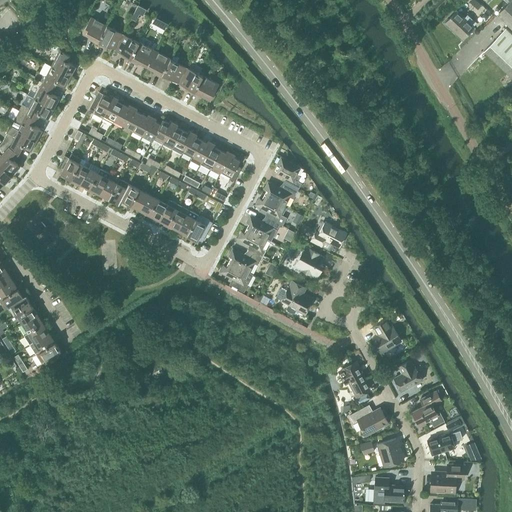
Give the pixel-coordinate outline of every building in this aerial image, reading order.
[(511,1),(498,16),(511,29),(511,1)] [(146,9),(138,5),(131,18),(136,21),(139,14),(143,15),(146,9)] [(445,23),(463,39),(474,26),(469,21),(471,18),(467,15),(464,18),(456,10),(445,23)] [(97,43),(106,25),(91,17),(83,33),(93,38),(92,41),(97,43)] [(114,49),(122,33),(106,25),(97,43),(103,47),(104,44),(114,49)] [(511,34),(506,28),(484,51),(511,77),(511,34)] [(128,60),(138,42),(122,33),(114,49),(125,55),(124,58),(128,60)] [(146,66),(154,50),(138,42),(128,60),(135,63),(136,61),(146,66)] [(60,50),(51,67),(63,72),(63,73),(70,76),(74,69),(75,70),(77,65),(75,64),(74,65),(65,60),(68,54),(60,50)] [(161,77),(171,59),(154,50),(146,66),(157,72),(156,74),(161,77)] [(171,59),(161,77),(167,80),(168,78),(178,83),(187,67),(171,59)] [(34,78),(43,82),(51,86),(54,81),(63,85),(63,86),(66,88),(68,83),(67,83),(70,76),(63,73),(63,72),(51,67),(46,76),(38,71),(34,78)] [(193,94),(203,75),(187,67),(178,83),(189,89),(188,91),(193,94)] [(203,75),(193,94),(199,97),(200,94),(211,100),(219,84),(203,75)] [(34,98),(54,108),(57,101),(58,102),(61,97),(58,96),(57,97),(48,92),(51,86),(43,82),(34,98)] [(34,98),(28,94),(19,110),(34,118),(37,113),(46,117),(46,118),(49,120),(51,115),(50,115),(54,108),(34,98)] [(103,118),(114,96),(110,94),(109,97),(103,94),(100,99),(96,96),(88,110),(103,118)] [(114,96),(103,118),(113,123),(114,120),(122,104),(117,101),(118,99),(114,96)] [(123,125),(133,106),(129,104),(128,107),(122,104),(114,120),(123,125)] [(133,106),(123,125),(133,130),(141,114),(136,111),(137,109),(133,106)] [(19,110),(11,125),(10,125),(37,140),(40,133),(41,134),(44,129),(41,128),(40,128),(31,124),(34,118),(19,110)] [(143,135),(152,117),(148,115),(147,117),(141,114),(133,130),(143,135)] [(152,117),(143,135),(152,140),(153,139),(161,124),(160,124),(155,121),(157,119),(152,117)] [(162,144),(174,122),(170,120),(169,123),(163,120),(160,124),(161,124),(153,139),(162,144)] [(174,122),(162,144),(172,149),(182,130),(177,127),(178,125),(174,122)] [(37,140),(10,125),(6,132),(7,133),(2,142),(16,152),(20,145),(29,149),(29,150),(32,152),(34,147),(33,146),(37,140)] [(93,125),(89,133),(94,135),(96,131),(98,128),(93,125)] [(79,140),(83,132),(78,130),(74,138),(79,140)] [(182,130),(172,149),(182,154),(184,151),(183,151),(193,132),(189,130),(188,133),(182,130)] [(96,131),(94,135),(101,139),(103,135),(96,131)] [(193,156),(201,140),(196,137),(197,135),(193,132),(183,151),(184,151),(192,156),(193,156)] [(113,145),(115,141),(108,137),(105,142),(113,145)] [(100,147),(102,143),(94,138),(92,143),(100,147)] [(192,156),(190,160),(200,165),(201,164),(203,161),(212,143),(208,140),(207,143),(201,140),(193,156),(192,156)] [(115,141),(113,145),(120,149),(123,145),(115,141)] [(16,152),(2,142),(0,144),(0,164),(12,176),(13,175),(12,174),(17,169),(18,170),(21,166),(19,164),(18,165),(11,158),(16,152)] [(102,143),(100,147),(107,151),(110,147),(102,143)] [(203,161),(201,164),(210,169),(211,169),(212,166),(220,150),(215,147),(216,145),(212,143),(203,161)] [(132,156),(134,151),(127,147),(124,152),(132,156)] [(119,157),(121,153),(113,149),(111,153),(119,157)] [(220,174),(222,171),(231,153),(227,150),(226,153),(220,150),(212,166),(211,169),(220,174)] [(134,151),(132,156),(139,160),(142,155),(134,151)] [(70,181),(81,159),(72,153),(69,158),(65,155),(59,166),(64,168),(61,174),(70,178),(69,180),(70,181)] [(121,153),(119,157),(126,161),(129,157),(121,153)] [(241,168),(237,166),(240,160),(234,157),(235,155),(231,153),(222,171),(231,176),(229,179),(234,181),(241,168)] [(150,167),(151,165),(154,160),(148,157),(145,164),(150,167)] [(283,183),(297,191),(301,183),(298,181),(300,177),(294,174),(298,166),(281,157),(277,165),(279,167),(276,172),(286,178),(283,183)] [(81,159),(70,181),(71,181),(72,179),(81,184),(89,168),(84,165),(86,161),(81,159)] [(140,163),(132,159),(130,163),(138,167),(140,163)] [(151,165),(157,168),(157,167),(159,168),(161,164),(154,160),(151,165)] [(12,176),(0,164),(0,179),(3,182),(2,183),(5,185),(8,182),(7,181),(12,176)] [(151,165),(150,167),(148,171),(154,174),(157,168),(151,165)] [(171,173),(174,169),(166,165),(164,170),(171,173)] [(89,191),(98,173),(89,168),(81,184),(89,188),(88,190),(89,191)] [(98,173),(89,191),(90,191),(91,189),(99,194),(108,178),(110,173),(101,168),(98,173)] [(174,169),(171,173),(178,177),(181,173),(174,169)] [(166,180),(168,175),(161,171),(158,176),(166,180)] [(190,184),(193,179),(185,175),(183,180),(190,184)] [(177,186),(180,181),(172,177),(169,181),(177,186)] [(108,201),(117,183),(108,178),(99,194),(108,198),(107,200),(108,201)] [(121,200),(127,188),(129,184),(120,178),(108,201),(109,202),(110,200),(119,204),(121,200)] [(193,179),(190,184),(197,187),(200,183),(193,179)] [(180,181),(177,186),(185,190),(187,185),(180,181)] [(266,195),(285,205),(290,196),(294,197),(297,191),(283,183),(281,188),(268,182),(265,189),(269,191),(266,195)] [(129,207),(139,189),(129,184),(127,188),(121,200),(129,204),(128,206),(129,207)] [(210,194),(212,189),(205,185),(202,190),(210,194)] [(214,186),(212,189),(210,194),(214,196),(218,189),(214,186)] [(196,196),(198,191),(191,187),(188,191),(196,196)] [(140,210),(148,194),(139,189),(129,207),(130,207),(132,205),(140,210)] [(198,191),(196,196),(204,200),(206,195),(198,191)] [(148,194),(140,210),(148,214),(147,216),(148,217),(158,199),(148,194)] [(266,216),(280,224),(282,225),(287,218),(280,214),(285,205),(266,195),(264,200),(260,198),(256,205),(269,211),(266,216)] [(159,220),(167,204),(158,199),(148,217),(150,217),(151,215),(159,220)] [(170,199),(167,204),(159,220),(167,224),(166,226),(168,227),(179,204),(170,199)] [(219,211),(223,204),(218,201),(214,209),(219,211)] [(189,209),(179,204),(168,227),(169,227),(170,225),(178,230),(189,209)] [(199,215),(189,209),(178,230),(187,234),(185,236),(187,237),(199,215)] [(199,215),(187,237),(188,238),(189,236),(198,240),(198,239),(203,241),(213,222),(199,215)] [(249,229),(267,239),(272,229),(276,231),(280,224),(266,216),(263,222),(250,215),(247,222),(251,224),(249,229)] [(316,231),(311,240),(322,246),(325,240),(339,247),(347,233),(338,228),(338,226),(334,224),(333,225),(325,221),(319,232),(316,231)] [(267,239),(249,229),(246,234),(242,231),(238,238),(251,245),(248,250),(262,258),(266,250),(262,249),(267,239)] [(316,277),(319,272),(323,264),(320,262),(323,256),(305,246),(295,265),(316,277)] [(231,263),(249,272),(255,263),(258,264),(262,258),(248,250),(245,255),(233,249),(229,256),(233,258),(231,263)] [(0,273),(8,269),(8,267),(6,269),(1,261),(0,261),(0,273)] [(249,272),(231,263),(229,267),(224,265),(220,272),(233,278),(230,284),(244,291),(253,274),(249,272)] [(0,288),(13,281),(7,271),(9,270),(8,269),(0,273),(0,288)] [(306,288),(292,280),(282,300),(289,304),(286,308),(288,311),(292,313),(295,313),(296,310),(304,314),(312,299),(303,294),(306,288)] [(0,293),(3,298),(20,287),(19,286),(17,287),(13,281),(0,288),(0,293)] [(0,299),(0,300),(5,309),(11,306),(11,305),(24,297),(23,297),(25,295),(22,290),(20,292),(19,289),(21,288),(20,287),(3,298),(0,299)] [(17,315),(34,304),(33,302),(31,304),(26,295),(25,295),(23,297),(24,297),(11,305),(11,306),(17,315)] [(23,324),(38,314),(33,306),(35,305),(34,304),(17,315),(23,324)] [(397,306),(390,310),(396,321),(403,316),(398,307),(397,306)] [(28,333),(45,322),(45,321),(43,322),(38,314),(23,324),(28,333)] [(373,338),(381,352),(401,340),(393,326),(392,327),(387,319),(373,327),(378,335),(373,338)] [(45,322),(28,333),(23,336),(29,345),(49,332),(44,324),(46,323),(45,322)] [(35,354),(57,340),(56,339),(54,340),(49,332),(29,345),(35,354)] [(7,346),(12,343),(7,336),(2,338),(7,346)] [(57,340),(35,354),(41,363),(43,362),(46,365),(48,364),(59,357),(57,353),(61,351),(56,342),(58,341),(57,340)] [(12,343),(7,346),(12,353),(16,350),(12,343)] [(19,364),(23,361),(19,354),(14,357),(19,364)] [(12,368),(17,365),(12,358),(7,361),(12,368)] [(394,378),(401,391),(422,380),(415,367),(414,367),(410,360),(398,366),(402,373),(394,378)] [(23,361),(19,364),(23,371),(28,369),(23,361)] [(356,362),(342,369),(343,370),(339,372),(346,383),(349,381),(357,396),(369,390),(364,380),(365,379),(356,362)] [(160,373),(155,365),(143,373),(149,381),(160,373)] [(434,426),(444,421),(440,413),(438,414),(432,404),(441,400),(436,391),(420,399),(423,405),(412,411),(420,426),(425,423),(425,422),(431,419),(434,426)] [(368,392),(356,399),(359,404),(371,398),(368,392)] [(350,415),(354,422),(358,420),(365,435),(388,423),(380,408),(372,412),(371,410),(366,413),(363,408),(350,415)] [(461,418),(447,425),(450,431),(464,423),(461,418)] [(460,430),(451,433),(450,433),(428,440),(432,454),(455,447),(453,441),(463,438),(460,430)] [(386,465),(403,460),(397,438),(378,444),(381,453),(382,453),(386,465)] [(374,450),(371,441),(361,444),(364,453),(374,450)] [(474,442),(465,446),(471,460),(482,459),(481,457),(481,456),(480,455),(474,442)] [(431,490),(455,491),(456,477),(464,478),(465,466),(447,465),(447,473),(434,472),(433,485),(431,485),(431,490)] [(384,500),(404,501),(405,486),(389,485),(389,478),(375,477),(375,490),(385,490),(384,500)] [(430,504),(429,511),(454,511),(455,510),(458,510),(458,499),(445,498),(444,506),(440,506),(441,504),(430,504)]
